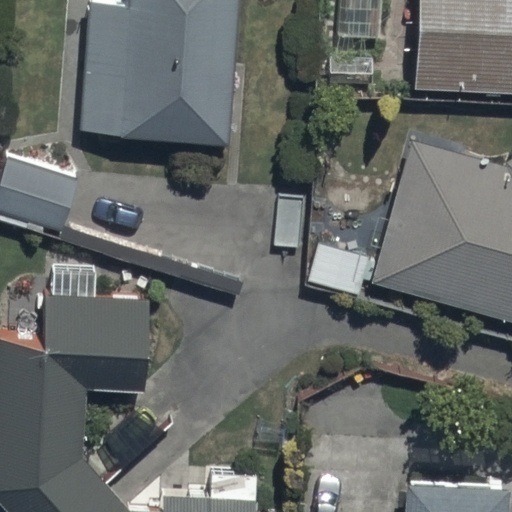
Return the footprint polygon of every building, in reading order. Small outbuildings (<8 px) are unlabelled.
[(83,0),(76,119),(224,128),(232,0),(83,0)] [(511,0),(413,0),(412,81),(511,84),(511,0)] [(410,131),(367,274),(511,312),(511,148),(499,156),(410,131)] [(75,173),(5,150),(0,165),(0,203),(59,223),(75,173)] [(366,252),(313,235),(302,271),(354,288),(366,252)] [(128,502),(78,450),(81,380),(140,382),(143,290),(42,286),(40,334),(0,332),(0,497),(13,511),(265,511),(265,510),(251,510),(253,466),(207,465),(206,489),(159,488),(158,502),(128,502)] [(507,477),(402,475),(400,511),(511,511),(511,510),(507,510),(507,477)]
